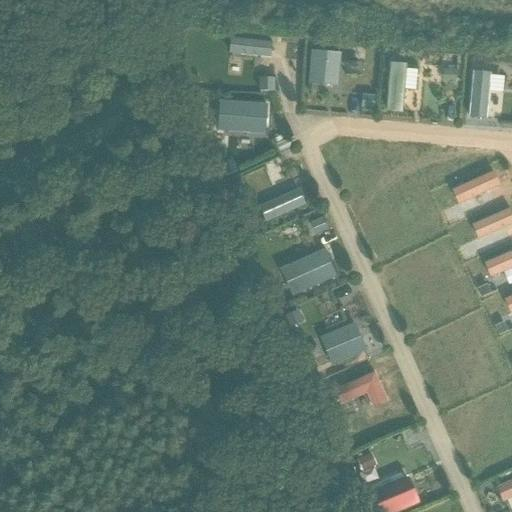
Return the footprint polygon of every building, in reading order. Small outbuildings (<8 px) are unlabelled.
[(231,40),(230,55),(269,59),(271,44),(231,40)] [(312,53),(310,80),(336,82),(338,55),(312,53)] [(473,73),(469,118),(485,119),(489,75),(473,73)] [(257,80),(256,92),(271,93),(272,81),(257,80)] [(356,113),(358,95),(346,93),(343,111),(356,113)] [(361,96),(360,109),(372,110),(373,97),(361,96)] [(230,103),(227,132),(264,135),(266,106),(230,103)] [(231,161),(220,166),(225,177),(236,172),(231,161)] [(241,182),(230,187),(233,195),(244,190),(241,182)] [(297,191),(259,208),(265,223),(303,206),(297,191)] [(297,233),(310,232),(308,218),(295,219),(297,233)] [(322,221),(311,225),(316,237),(327,232),(322,221)] [(265,245),(282,240),(279,228),(261,233),(265,245)] [(323,251),(289,266),(302,293),(335,278),(323,251)] [(296,312),(285,316),(290,328),(301,323),(296,312)] [(353,325),(320,339),(331,366),(365,352),(353,325)] [(369,456),(357,461),(362,473),(375,468),(369,456)] [(406,480),(369,496),(376,511),(398,511),(417,504),(406,480)] [(511,498),(511,481),(496,488),(503,503),(511,498)]
